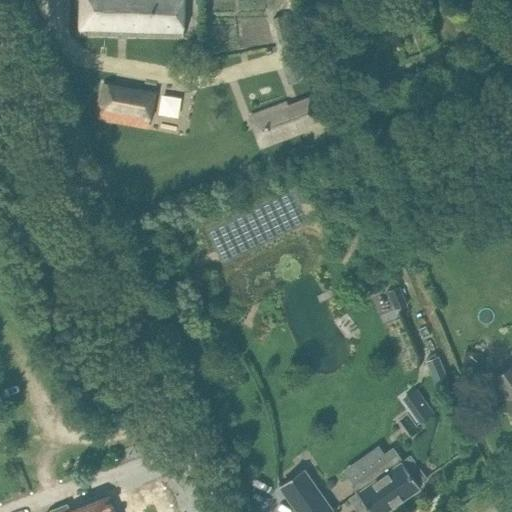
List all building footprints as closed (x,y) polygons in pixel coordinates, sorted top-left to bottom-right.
[(81,0),(80,34),(183,38),(184,0),(81,0)] [(300,40),(291,18),(280,22),(289,44),(300,40)] [(101,69),(101,101),(154,101),(154,69),(120,69),(102,69),(101,69)] [(285,100),(249,115),(250,118),(249,118),(261,150),(323,126),(311,96),(287,105),(285,100)] [(398,286),(386,291),(394,309),(406,304),(398,286)] [(466,350),(461,368),(479,372),(483,354),(466,350)] [(437,356),(425,361),(438,394),(451,390),(437,356)] [(511,379),(497,390),(511,412),(511,379)] [(412,409),(421,420),(433,411),(425,399),(412,409)] [(411,455),(402,461),(396,452),(351,483),(358,492),(349,498),(359,511),(385,511),(421,487),(419,484),(427,478),(411,455)] [(279,486),(297,511),(333,511),(334,511),(304,468),(279,486)] [(113,511),(107,496),(71,511),(68,504),(50,511),(113,511)]
